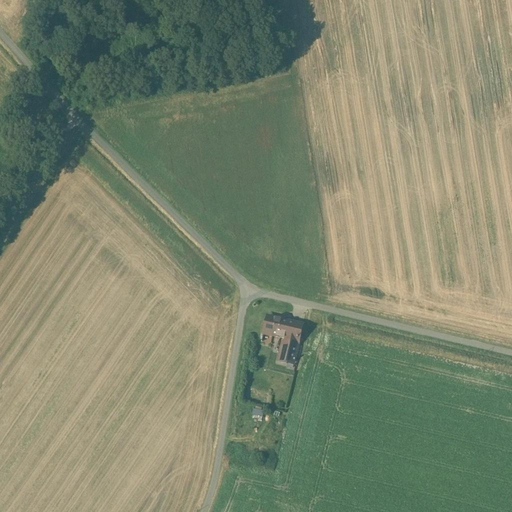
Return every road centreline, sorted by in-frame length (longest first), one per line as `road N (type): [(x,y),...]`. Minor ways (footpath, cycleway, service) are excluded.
road 1 (unclassified): [(0,32),(246,286)]
road 2 (unclassified): [(246,286),(511,353)]
road 3 (unclassified): [(202,511),(223,437),(246,286)]
